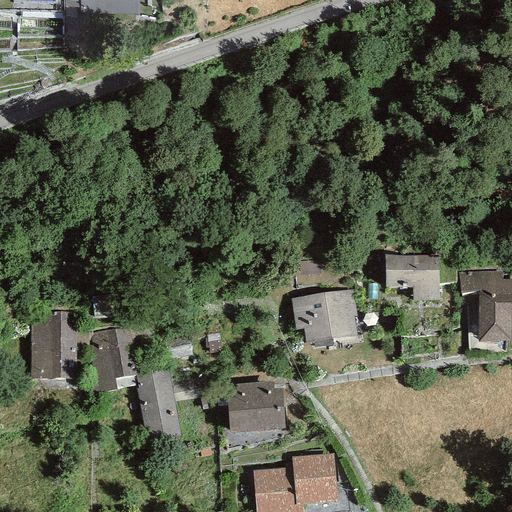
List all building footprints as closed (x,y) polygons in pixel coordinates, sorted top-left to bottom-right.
[(79,0),(80,4),(80,11),(139,11),(138,0),(79,0)] [(413,305),(439,304),(438,258),(385,259),(386,293),(412,292),(413,305)] [(511,322),(511,282),(501,283),(501,274),(460,275),(460,298),(477,297),(479,349),(510,348),(510,323),(511,322)] [(306,350),(357,342),(353,320),(358,319),(354,292),(291,302),(296,336),(303,335),(306,350)] [(124,320),(123,298),(93,300),(95,322),(124,320)] [(30,384),(75,384),(75,352),(75,333),(75,314),(29,314),(30,384)] [(138,380),(138,376),(128,329),(92,332),(93,352),(93,399),(116,395),(115,383),(135,380),(138,380)] [(92,332),(75,333),(75,352),(93,352),(92,332)] [(210,356),(222,353),(219,335),(206,336),(207,340),(205,340),(206,353),(210,353),(210,356)] [(163,342),(167,363),(192,358),(188,338),(163,342)] [(147,447),(181,441),(174,404),(170,383),(167,371),(138,376),(138,380),(135,380),(147,447)] [(170,383),(174,404),(205,398),(200,377),(170,383)] [(284,435),(282,395),(273,395),(273,387),(236,389),(236,397),(226,398),(229,439),(284,435)] [(286,472),(253,474),(256,511),(302,511),(302,509),(338,506),(334,457),(292,460),(292,466),(286,466),(286,472)]
